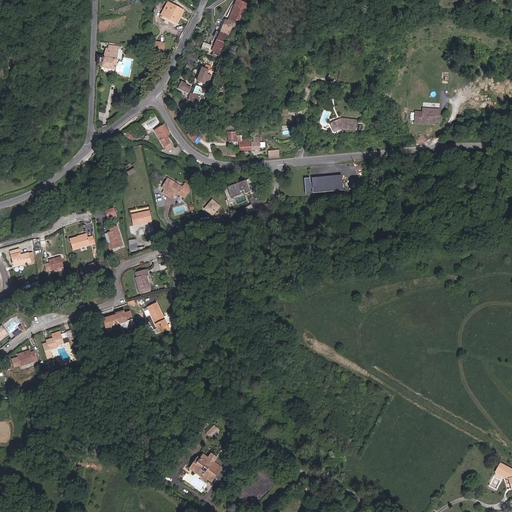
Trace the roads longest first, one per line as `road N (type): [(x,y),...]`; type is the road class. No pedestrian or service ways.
road 1 (unclassified): [(305,465),(239,419),(202,380),(190,361),(169,250)]
road 2 (residential): [(169,250),(124,267),(116,303),(40,327),(0,356)]
road 3 (tertiary): [(486,145),(275,163)]
road 4 (residential): [(275,163),(276,188),(259,211),(169,250)]
road 5 (tertiary): [(275,163),(198,155),(154,96)]
road 6 (tertiary): [(90,146),(98,0)]
